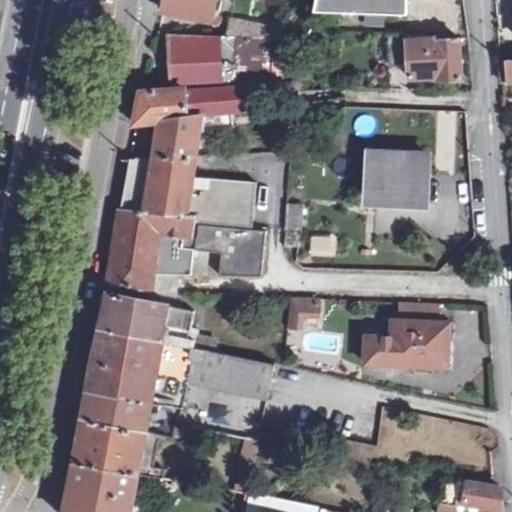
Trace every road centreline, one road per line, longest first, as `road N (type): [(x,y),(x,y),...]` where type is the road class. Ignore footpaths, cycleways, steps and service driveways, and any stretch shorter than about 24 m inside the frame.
road 1 (unclassified): [(484,0),(511,367)]
road 2 (residential): [(0,368),(64,343),(117,59)]
road 3 (primary): [(0,340),(69,7)]
road 4 (primary): [(24,0),(0,126)]
